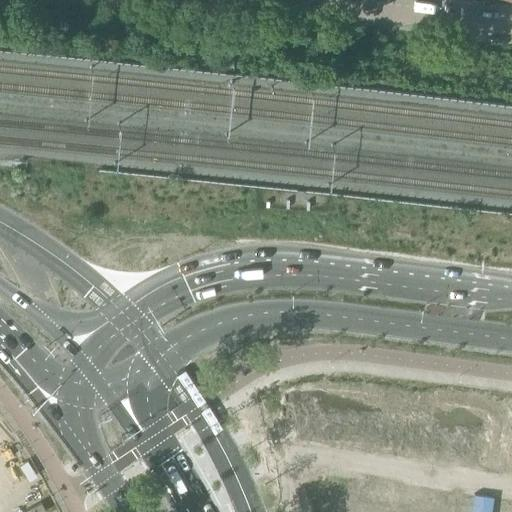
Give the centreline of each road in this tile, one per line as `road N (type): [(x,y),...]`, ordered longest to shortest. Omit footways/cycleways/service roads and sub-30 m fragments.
road 1 (secondary): [(511,288),(314,262),(228,264),(164,285),(71,352)]
road 2 (secondary): [(109,388),(206,328),(280,311),(511,339)]
road 3 (residential): [(287,511),(245,420),(284,399),(511,429)]
road 4 (residential): [(292,0),(511,29)]
road 5 (secondary): [(185,511),(109,388)]
road 6 (secondary): [(50,404),(127,511)]
